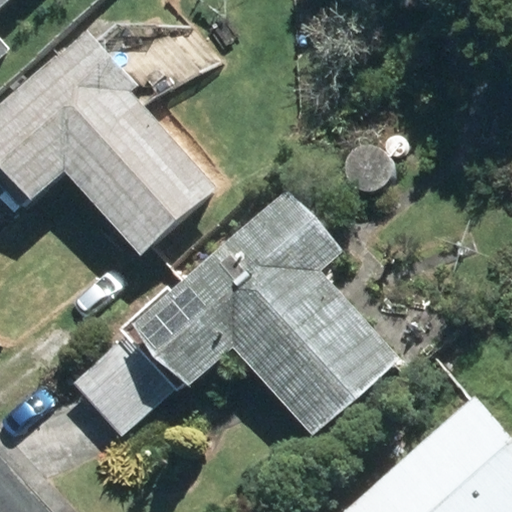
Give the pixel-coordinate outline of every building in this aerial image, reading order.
[(0,0),(0,75),(17,61),(0,42),(0,24),(27,0),(0,0)] [(225,194),(140,99),(148,92),(99,38),(0,125),(0,182),(11,195),(4,200),(20,218),(38,201),(43,206),(76,178),(150,261),(225,194)] [(182,399),(186,403),(192,397),(200,407),(243,368),(316,451),(321,446),(407,371),(330,284),(352,264),(298,204),(81,395),(127,447),(182,399)] [(412,330),(423,332),(432,325),(434,315),(427,306),(417,304),(408,310),(406,321),(412,330)] [(511,511),(511,434),(484,402),(356,511),(511,511)]
